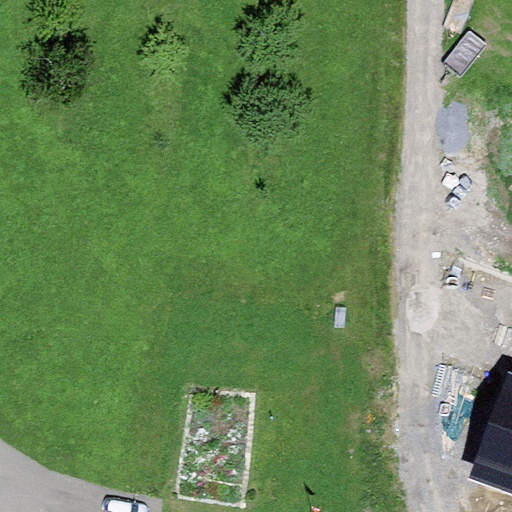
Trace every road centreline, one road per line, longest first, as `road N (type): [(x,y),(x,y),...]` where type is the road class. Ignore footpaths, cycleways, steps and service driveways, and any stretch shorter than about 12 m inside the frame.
road 1 (track): [(433,0),(428,429),(448,511)]
road 2 (track): [(0,464),(137,511)]
